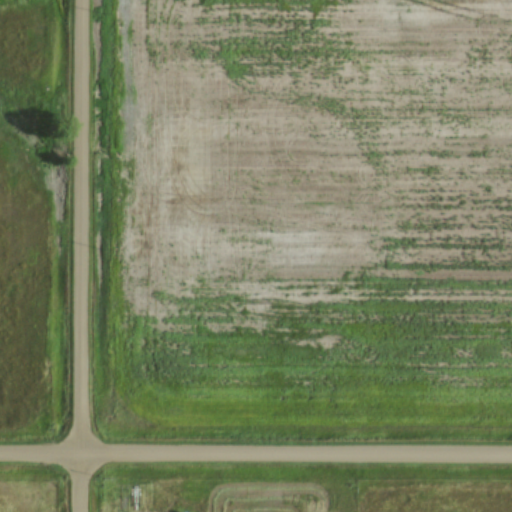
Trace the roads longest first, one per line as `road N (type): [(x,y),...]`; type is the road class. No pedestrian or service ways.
road 1 (residential): [(82,511),(80,0)]
road 2 (residential): [(511,454),(0,453)]
